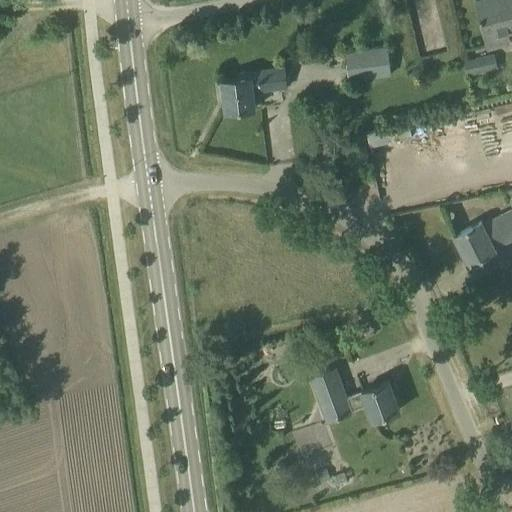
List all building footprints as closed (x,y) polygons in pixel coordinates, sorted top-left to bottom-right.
[(511,0),(481,0),(476,1),(481,21),(481,20),(488,47),(510,42),(507,31),(511,29),(511,0)] [(388,46),(346,51),(349,79),(391,74),(388,46)] [(492,48),(466,49),(468,72),(494,70),(492,48)] [(254,91),(277,88),(286,87),(283,66),(237,73),(237,77),(221,80),(225,111),(256,107),(254,91)] [(511,188),(504,190),(511,205),(511,209),(483,225),(481,221),(454,234),(469,263),(496,250),(494,246),(511,236),(511,188)] [(399,409),(388,380),(346,395),(336,367),(310,376),(326,421),(352,411),(351,409),(366,403),(372,419),(399,409)]
